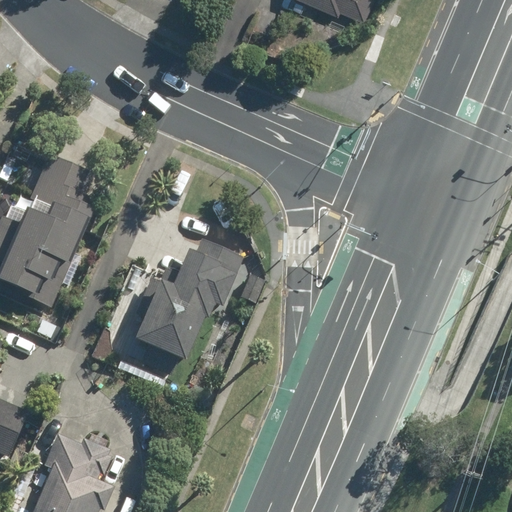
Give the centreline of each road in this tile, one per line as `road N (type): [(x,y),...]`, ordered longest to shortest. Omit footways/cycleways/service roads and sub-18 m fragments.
road 1 (primary): [(254,511),(253,490),(291,382),(300,243),(299,208),(273,130)]
road 2 (primary): [(282,511),(410,190)]
road 3 (residential): [(30,0),(138,70),(273,130)]
road 4 (primary): [(410,190),(490,0)]
road 5 (residential): [(273,130),(410,190)]
